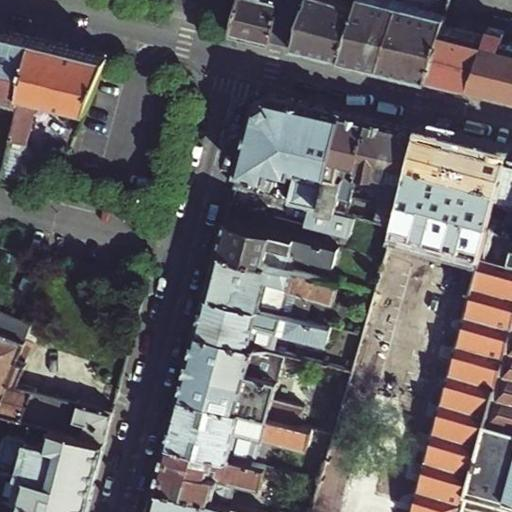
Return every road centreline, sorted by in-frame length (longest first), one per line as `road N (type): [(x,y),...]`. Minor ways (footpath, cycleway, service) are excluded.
road 1 (residential): [(237,53),(115,511)]
road 2 (secondary): [(511,117),(237,53)]
road 3 (secondary): [(237,53),(18,0)]
road 4 (unknown): [(182,262),(0,208)]
